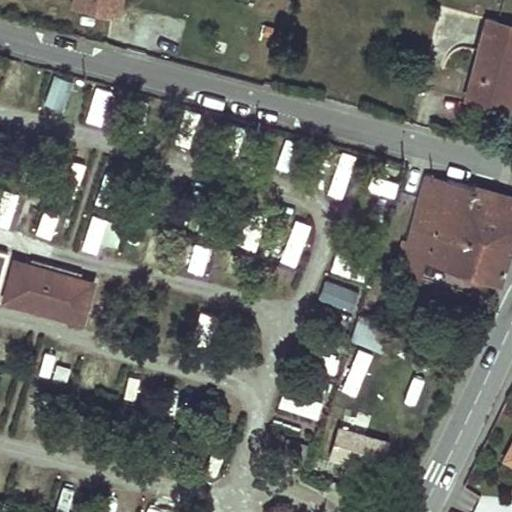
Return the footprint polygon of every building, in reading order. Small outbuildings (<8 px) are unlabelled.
[(73,0),(72,6),(119,18),(123,0),(73,0)] [(511,24),(488,18),(468,97),(506,107),(511,85),(511,24)] [(64,108),(73,77),(54,71),(45,102),(64,108)] [(373,166),(371,190),(397,191),(398,168),(373,166)] [(426,263),(500,285),(511,248),(511,198),(427,175),(408,243),(403,241),(394,275),(420,281),(426,263)] [(44,204),(37,233),(53,236),(59,207),(44,204)] [(82,248),(98,252),(107,215),(91,212),(82,248)] [(293,216),(284,258),(299,262),(308,220),(293,216)] [(183,266),(202,272),(211,245),(192,239),(183,266)] [(0,280),(8,251),(0,248),(0,280)] [(332,267),(359,276),(365,258),(339,249),(332,267)] [(16,262),(3,302),(20,305),(22,299),(68,311),(66,318),(82,322),(93,283),(16,262)] [(326,277),(320,296),(354,307),(361,289),(326,277)] [(68,311),(22,299),(20,305),(66,318),(68,311)] [(207,335),(212,318),(187,310),(182,327),(207,335)] [(351,338),(383,349),(391,324),(360,314),(351,338)] [(357,345),(344,390),(358,394),(371,349),(357,345)] [(279,405),(318,416),(323,397),(284,386),(279,405)] [(389,439),(337,425),(328,457),(379,472),(389,439)] [(287,439),(280,460),(302,466),(309,445),(287,439)] [(121,511),(124,504),(106,499),(102,511),(121,511)]
